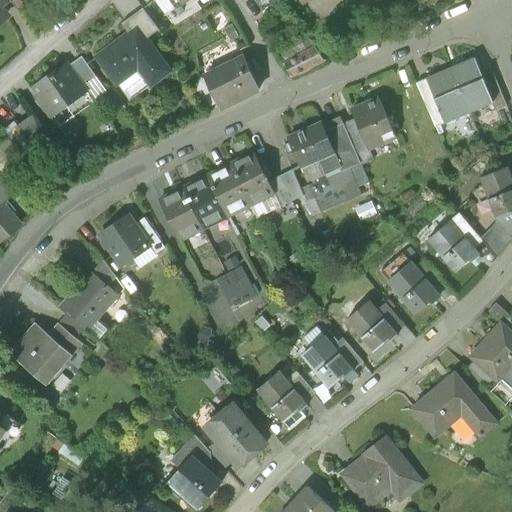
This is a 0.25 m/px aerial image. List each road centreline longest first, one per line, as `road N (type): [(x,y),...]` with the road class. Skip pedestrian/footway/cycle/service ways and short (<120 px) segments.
road 1 (residential): [(511,272),(400,372),(316,430),(240,511)]
road 2 (residential): [(294,98),(86,200),(44,233),(0,296)]
road 3 (residential): [(486,15),(294,98)]
road 4 (residential): [(100,0),(0,90)]
